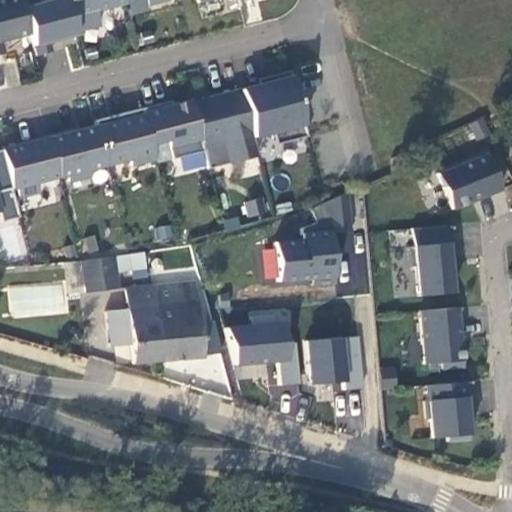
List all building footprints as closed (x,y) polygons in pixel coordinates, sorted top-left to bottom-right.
[(18,0),(4,0),(0,1),(0,55),(3,55),(0,44),(0,42),(27,36),(18,0)] [(50,53),(48,43),(74,36),(73,33),(64,0),(53,0),(40,4),(38,0),(18,0),(27,36),(33,58),(50,53)] [(64,0),(73,33),(97,27),(93,13),(123,5),(122,2),(121,0),(64,0)] [(238,92),(250,139),(270,134),(273,146),(304,138),(287,73),(268,78),(269,84),(238,92)] [(250,139),(238,92),(189,105),(200,147),(222,141),(228,165),(255,158),(250,139)] [(140,110),(149,145),(164,142),(169,162),(201,153),(200,147),(189,105),(188,102),(157,110),(156,106),(140,110)] [(140,110),(93,122),(94,128),(104,167),(127,161),(129,167),(153,161),(149,145),(140,110)] [(94,128),(47,141),(57,179),(64,177),(66,183),(86,178),(85,172),(104,167),(94,128)] [(47,141),(46,140),(0,151),(0,155),(9,190),(14,189),(16,199),(37,194),(34,184),(57,179),(47,141)] [(0,223),(16,219),(9,190),(0,155),(0,223)] [(486,155),(437,175),(451,211),(501,191),(486,155)] [(243,202),(248,218),(268,213),(264,196),(243,202)] [(282,224),(288,239),(327,224),(321,209),(282,224)] [(0,234),(3,257),(25,254),(21,223),(0,226),(0,234)] [(445,227),(411,230),(412,248),(406,248),(408,268),(414,267),(417,297),(451,294),(449,265),(453,265),(451,244),(447,245),(445,227)] [(145,252),(116,255),(119,278),(147,275),(145,252)] [(80,257),(86,292),(104,289),(118,287),(112,253),(100,254),(98,255),(80,257)] [(154,286),(160,362),(200,359),(197,311),(190,283),(154,286)] [(160,362),(154,286),(125,288),(131,364),(160,362)] [(334,305),(267,310),(270,352),(337,347),(334,305)] [(457,309),(421,312),(426,365),(442,364),(443,370),(462,369),(457,309)] [(380,368),(382,389),(396,387),(394,367),(380,368)] [(463,384),(425,388),(426,402),(423,403),(425,421),(428,421),(429,440),(446,438),(446,444),(469,442),(463,384)]
